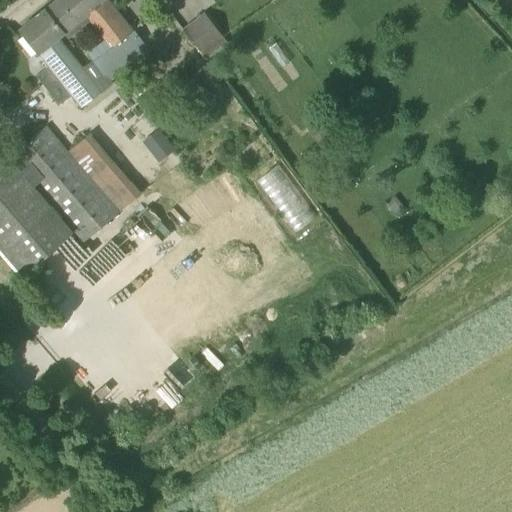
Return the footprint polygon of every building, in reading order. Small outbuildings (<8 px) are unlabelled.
[(55,0),(44,9),(63,33),(85,15),(111,47),(94,61),(103,73),(116,62),(122,69),(147,49),(107,0),(55,0)] [(57,37),(63,33),(44,9),(19,29),(49,66),(36,77),(58,105),(72,94),(81,106),(96,95),(87,85),(92,81),(57,37)] [(223,37),(205,13),(184,29),(202,53),(223,37)] [(339,138),(338,135),(346,130),(333,110),(324,116),(322,112),(304,124),(322,150),(339,138)] [(0,247),(23,274),(72,232),(82,244),(140,194),(88,134),(67,152),(59,143),(59,142),(47,127),(10,158),(7,155),(0,160),(0,247)] [(174,150),(157,128),(141,142),(158,163),(174,150)] [(392,201),(387,205),(395,214),(403,207),(395,197),(391,200),(392,201)]
